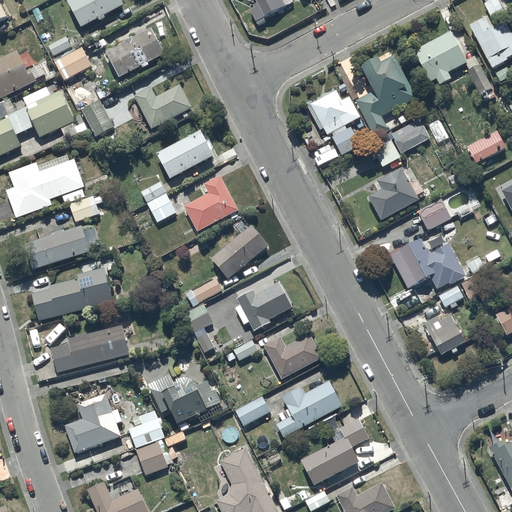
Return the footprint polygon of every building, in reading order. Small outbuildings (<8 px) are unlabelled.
[(67,0),(81,26),(98,17),(99,19),(105,17),(104,15),(124,4),(122,0),(67,0)] [(250,9),(258,24),(266,20),(263,16),(294,1),(293,0),(256,0),(257,2),(253,5),(254,7),(250,9)] [(498,0),(490,0),(484,3),(493,20),(506,14),(498,0)] [(511,55),(511,30),(506,19),(494,26),(490,25),(486,16),(469,25),(492,69),(509,60),(508,58),(511,55)] [(126,42),(106,51),(120,76),(142,66),(143,68),(149,64),(148,62),(166,52),(152,27),(133,37),(132,36),(125,40),(126,42)] [(451,31),(414,50),(430,82),(437,79),(440,84),(451,78),(448,72),(468,61),(451,31)] [(67,36),(48,46),(54,56),(73,46),(70,38),(68,39),(67,36)] [(84,46),(55,61),(65,80),(94,64),(84,46)] [(17,50),(0,58),(0,98),(37,80),(36,79),(46,74),(41,63),(31,68),(27,70),(26,68),(35,64),(29,52),(20,56),(17,50)] [(388,128),(382,116),(417,97),(408,80),(406,81),(393,56),(382,62),(378,55),(361,64),(375,90),(355,101),(373,136),(388,128)] [(480,64),(467,70),(480,95),(493,88),(480,64)] [(511,75),(511,74),(507,67),(496,73),(501,82),(511,75)] [(151,86),(135,95),(152,129),(192,107),(180,84),(156,96),(151,86)] [(334,86),(305,101),(320,129),(323,128),(327,135),(332,132),(334,135),(332,136),(342,155),(360,145),(351,127),(347,129),(345,125),(361,116),(350,95),(342,100),(334,86)] [(0,155),(21,145),(16,135),(35,126),(40,137),(74,120),(60,90),(51,95),(47,87),(23,97),(27,106),(15,111),(9,98),(0,102),(0,155)] [(100,100),(81,109),(96,137),(114,126),(100,100)] [(401,153),(430,137),(423,125),(395,142),(401,153)] [(201,129),(157,153),(170,178),(214,155),(201,129)] [(497,131),(467,146),(476,162),(506,146),(497,131)] [(383,167),(401,156),(391,140),(374,151),(383,167)] [(51,198),(62,195),(65,203),(85,197),(82,187),(85,186),(75,159),(70,160),(68,154),(38,165),(37,162),(9,172),(14,187),(6,190),(16,218),(52,205),(51,198)] [(412,185),(402,167),(377,179),(378,181),(374,184),(378,191),(368,195),(382,220),(420,199),(417,194),(424,190),(419,182),(412,185)] [(210,193),(185,206),(198,231),(239,209),(220,175),(205,183),(210,193)] [(161,182),(141,191),(147,202),(166,193),(161,182)] [(166,193),(147,203),(158,222),(177,212),(166,193)] [(97,194),(69,204),(76,223),(104,212),(97,194)] [(428,230),(452,217),(442,198),(418,211),(428,230)] [(252,224),(211,257),(229,279),(270,245),(252,224)] [(25,243),(33,269),(90,250),(89,246),(95,244),(91,231),(85,233),(82,225),(65,231),(64,228),(53,232),(54,234),(25,243)] [(421,238),(391,255),(408,289),(431,277),(437,288),(450,282),(451,284),(467,275),(449,243),(429,253),(421,238)] [(477,255),(465,262),(468,267),(469,266),(473,274),(485,268),(479,257),(478,258),(477,255)] [(50,289),(32,293),(39,321),(114,301),(105,267),(77,274),(78,278),(50,285),(50,289)] [(475,277),(462,284),(467,292),(466,293),(470,301),(477,297),(475,293),(482,290),(475,277)] [(216,278),(193,291),(196,297),(191,299),(194,305),(222,289),(216,278)] [(280,281),(256,294),(253,289),(237,297),(241,305),(236,308),(245,325),(250,322),(254,330),(271,322),(269,318),(282,311),(287,320),(293,317),(289,309),(293,307),(280,281)] [(458,285),(439,296),(445,307),(450,304),(452,308),(458,305),(456,301),(464,297),(458,285)] [(194,332),(204,352),(215,347),(205,327),(214,323),(204,303),(185,313),(195,332),(194,332)] [(511,304),(496,314),(508,335),(511,332),(511,304)] [(438,314),(423,323),(441,355),(452,349),(454,352),(458,350),(455,346),(466,340),(451,314),(441,320),(438,314)] [(51,348),(57,373),(130,354),(122,324),(68,338),(69,343),(51,348)] [(280,337),(265,345),(282,379),(324,356),(312,333),(286,347),(280,337)] [(226,355),(229,361),(238,357),(239,360),(258,350),(253,340),(234,350),(234,351),(226,355)] [(173,380),(169,373),(148,383),(163,412),(171,408),(182,430),(189,427),(185,419),(225,399),(220,388),(214,391),(208,380),(198,385),(198,384),(197,383),(196,382),(196,381),(195,380),(194,379),(193,379),(193,378),(192,378),(191,377),(190,377),(189,376),(188,376),(187,376),(186,376),(185,375),(184,375),(183,375),(182,376),(181,376),(180,376),(179,376),(178,377),(177,377),(176,377),(176,378),(175,378),(174,379),(173,379),(173,380)] [(277,423),(284,437),(344,405),(330,380),(305,393),(302,387),(283,396),(289,408),(279,413),(283,420),(277,423)] [(75,453),(121,435),(117,423),(122,421),(118,409),(112,411),(105,393),(77,403),(82,418),(64,425),(75,453)] [(152,400),(149,393),(135,400),(138,407),(152,400)] [(236,410),(244,426),(271,412),(263,396),(236,410)] [(154,410),(140,415),(143,424),(130,429),(136,447),(165,437),(161,428),(164,427),(161,417),(157,419),(154,410)] [(331,433),(336,442),(301,460),(314,485),(333,475),(337,481),(350,475),(347,468),(359,461),(352,447),(370,438),(360,419),(340,429),(331,433)] [(164,444),(162,439),(136,449),(146,475),(168,466),(174,464),(172,459),(178,457),(172,443),(165,446),(164,444)] [(511,441),(508,443),(505,439),(490,447),(511,489),(511,441)] [(279,511),(246,448),(221,460),(229,478),(223,476),(218,493),(220,498),(216,500),(222,511),(279,511)] [(149,511),(139,488),(112,500),(105,481),(87,489),(97,511),(149,511)] [(353,486),(337,495),(345,511),(386,511),(395,508),(382,482),(357,495),(353,486)] [(324,490),(306,501),(311,511),(330,501),(324,490)] [(196,511),(192,501),(167,511),(196,511)]
